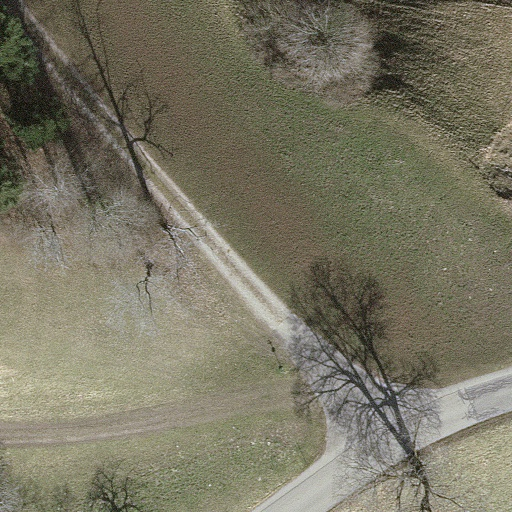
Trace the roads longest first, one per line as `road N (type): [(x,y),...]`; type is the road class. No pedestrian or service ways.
road 1 (track): [(322,366),(219,264),(0,8)]
road 2 (unclassified): [(511,392),(397,430),(287,511)]
